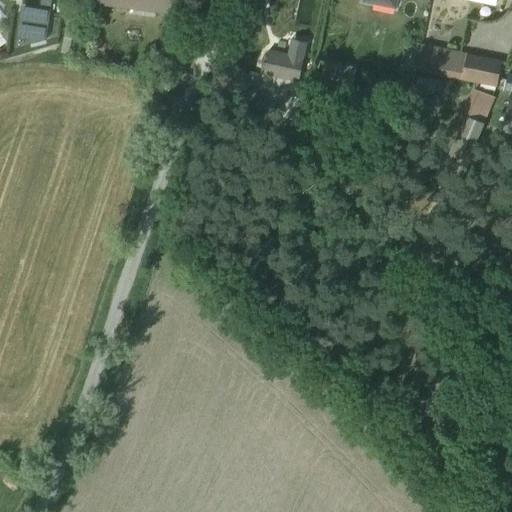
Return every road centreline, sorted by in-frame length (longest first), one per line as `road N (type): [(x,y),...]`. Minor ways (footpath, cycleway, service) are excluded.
road 1 (unclassified): [(29,511),(88,392),(204,51)]
road 2 (unclassified): [(204,51),(511,358)]
